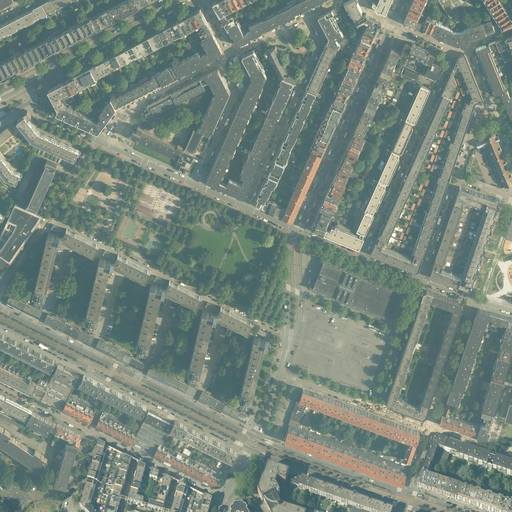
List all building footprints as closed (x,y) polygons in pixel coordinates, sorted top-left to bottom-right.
[(47,13),(72,0),(47,0),(42,3),(47,13)] [(134,10),(128,0),(123,0),(122,1),(128,13),(134,10)] [(139,7),(135,0),(128,0),(134,10),(139,7)] [(219,0),(215,0),(214,1),(212,2),(215,7),(216,6),(220,15),(224,12),(225,12),(219,0)] [(225,0),(219,0),(225,12),(231,9),(225,0)] [(232,0),(225,0),(231,9),(236,7),(232,0)] [(284,21),(304,10),(299,0),(296,2),(296,1),(293,2),(293,3),(288,6),(288,5),(286,1),(284,1),(284,2),(285,5),(285,4),(286,6),(285,7),(280,10),(280,9),(278,10),(284,21)] [(320,2),(319,0),(299,0),(304,10),(320,2)] [(363,15),(356,2),(356,0),(349,0),(344,3),(346,8),(348,7),(355,20),(366,14),(366,13),(363,15)] [(373,0),(372,4),(375,6),(375,7),(374,8),(385,13),(390,0),(373,0)] [(466,19),(467,20),(480,14),(477,9),(474,11),(467,0),(439,0),(442,5),(450,17),(452,16),(456,22),(466,19)] [(500,0),(499,0),(489,7),(492,12),(503,4),(500,0)] [(128,13),(122,1),(117,3),(123,15),(128,13)] [(0,37),(17,29),(47,13),(42,3),(21,14),(0,24),(0,37)] [(123,15),(117,3),(112,6),(118,18),(123,15)] [(423,8),(412,3),(410,7),(421,12),(423,8)] [(254,16),(270,7),(269,4),(252,13),(254,16)] [(503,4),(492,12),(494,16),(506,8),(503,4)] [(339,5),(331,9),(334,13),(338,11),(345,24),(348,23),(339,5)] [(118,18),(112,6),(107,9),(113,21),(118,18)] [(113,21),(107,9),(104,10),(103,7),(100,9),(101,12),(108,24),(113,21)] [(428,15),(421,12),(410,7),(408,11),(419,17),(420,15),(427,18),(428,15)] [(506,8),(494,16),(497,20),(509,13),(506,8)] [(199,9),(194,11),(201,23),(201,22),(206,20),(200,10),(199,9)] [(284,21),(278,10),(276,11),(277,12),(272,14),(271,14),(269,9),(268,10),(268,11),(269,13),(270,14),(268,15),(269,16),(264,19),(263,18),(262,19),(267,29),(284,21)] [(336,25),(335,23),(334,21),(333,21),(331,17),(332,17),(331,15),(333,14),(331,9),(318,16),(326,32),(336,27),(335,25),(336,25)] [(194,11),(189,14),(195,26),(201,23),(194,11)] [(419,17),(408,11),(406,16),(417,21),(419,17)] [(108,24),(101,12),(96,14),(102,26),(108,24)] [(232,17),(231,15),(228,17),(226,16),(224,12),(220,15),(223,22),(232,17)] [(509,13),(497,20),(500,24),(501,23),(511,17),(509,13)] [(102,26),(96,14),(91,17),(97,29),(102,26)] [(195,26),(189,14),(184,17),(190,28),(195,26)] [(380,21),(367,16),(366,14),(355,20),(349,23),(351,27),(357,24),(356,24),(358,23),(360,24),(365,21),(366,22),(379,27),(380,23),(381,22),(380,21)] [(97,29),(91,17),(90,16),(88,17),(88,18),(85,19),(92,32),(97,29)] [(417,21),(406,16),(404,20),(405,22),(415,27),(418,21),(417,21)] [(190,28),(184,17),(179,19),(185,31),(187,36),(192,33),(190,28)] [(233,17),(232,17),(223,22),(226,27),(237,21),(236,19),(234,20),(233,17)] [(501,23),(500,24),(501,27),(511,23),(511,18),(511,17),(501,23)] [(426,20),(421,29),(426,31),(431,20),(427,18),(426,20)] [(487,18),(485,19),(490,32),(494,30),(490,19),(487,20),(487,18)] [(50,19),(38,25),(40,27),(51,21),(50,19)] [(92,32),(85,19),(82,21),(82,20),(80,21),(86,35),(92,32)] [(185,31),(179,19),(174,22),(180,34),(185,31)] [(253,22),(249,24),(255,36),(267,29),(262,19),(260,19),(261,20),(255,23),(255,22),(253,23),(253,22)] [(418,21),(415,27),(421,29),(426,20),(424,19),(422,22),(418,21)] [(490,32),(485,19),(483,20),(484,21),(482,22),(486,33),(490,32)] [(206,20),(201,22),(201,23),(202,23),(203,26),(200,27),(201,29),(209,26),(206,20)] [(431,20),(426,31),(431,33),(436,22),(431,20)] [(86,35),(80,21),(77,22),(78,23),(75,25),(81,37),(86,35)] [(231,35),(246,27),(244,23),(239,25),(237,21),(226,27),(231,35)] [(379,27),(366,22),(365,21),(360,24),(365,26),(377,31),(379,27)] [(464,28),(465,29),(469,40),(476,37),(477,37),(478,37),(478,36),(486,33),(482,22),(481,21),(481,22),(464,28)] [(168,24),(168,25),(175,37),(180,34),(174,22),(172,23),(171,22),(168,24)] [(445,40),(450,28),(436,22),(431,33),(439,37),(440,38),(445,40)] [(175,37),(168,25),(168,24),(163,27),(163,28),(169,40),(175,37)] [(255,36),(249,24),(249,25),(251,29),(247,31),(246,27),(231,35),(235,44),(237,45),(255,36)] [(81,37),(75,25),(72,26),(71,26),(69,27),(70,28),(76,40),(81,37)] [(76,40),(70,28),(69,28),(68,26),(63,29),(64,31),(71,43),(76,40)] [(209,26),(201,29),(198,31),(202,39),(213,33),(209,26)] [(377,31),(365,26),(363,30),(375,35),(377,31)] [(34,27),(23,32),(25,35),(36,29),(34,27)] [(169,40),(163,28),(163,27),(157,29),(158,30),(164,42),(169,40)] [(343,37),(342,34),(340,30),(339,31),(338,29),(337,30),(336,27),(326,32),(328,36),(328,37),(328,38),(326,42),(336,47),(338,44),(339,45),(341,39),(343,38),(343,37)] [(452,29),(450,28),(445,40),(453,44),(456,44),(457,44),(458,44),(460,44),(469,40),(465,29),(461,31),(454,31),(452,30),(452,29)] [(71,43),(64,31),(63,29),(58,31),(59,33),(66,46),(71,43)] [(164,42),(158,30),(157,29),(152,32),(153,33),(159,45),(164,42)] [(375,35),(363,30),(361,34),(373,40),(375,35)] [(66,46),(59,33),(58,34),(56,31),(53,33),(53,35),(60,48),(66,46)] [(159,45),(153,33),(152,32),(147,35),(147,36),(154,48),(159,45)] [(213,33),(202,39),(208,52),(219,46),(213,33)] [(373,40),(361,34),(359,38),(371,44),(373,40)] [(19,35),(8,40),(9,43),(21,37),(19,35)] [(60,48),(53,35),(48,37),(54,50),(55,51),(60,48)] [(154,48),(147,36),(147,35),(142,38),(148,51),(154,48)] [(506,36),(495,40),(497,46),(499,50),(508,47),(506,42),(508,41),(506,36)] [(54,50),(48,37),(43,40),(49,52),(54,50)] [(137,40),(137,41),(143,53),(148,51),(142,38),(137,40)] [(371,44),(359,38),(357,42),(369,48),(371,44)] [(49,52),(43,40),(37,43),(44,55),(49,52)] [(143,53),(137,41),(137,40),(131,43),(132,44),(137,55),(138,56),(140,59),(144,56),(143,53)] [(506,91),(489,49),(490,49),(491,49),(497,46),(495,40),(475,48),(494,94),(499,92),(502,99),(509,96),(507,90),(506,91)] [(405,41),(400,52),(402,53),(406,55),(408,52),(413,54),(425,60),(425,59),(430,61),(427,67),(428,68),(425,74),(435,79),(440,66),(431,62),(435,54),(430,52),(429,51),(429,50),(422,47),(423,46),(419,44),(419,45),(412,42),(411,43),(410,43),(405,41)] [(325,73),(334,54),(337,47),(336,47),(326,42),(315,68),(325,73)] [(369,48),(357,42),(355,47),(368,52),(369,48)] [(44,55),(37,43),(32,46),(38,58),(44,55)] [(137,55),(132,44),(131,43),(126,46),(127,47),(132,58),(137,55)] [(368,52),(355,47),(351,45),(350,49),(353,50),(353,51),(366,56),(368,52)] [(511,55),(511,45),(508,47),(499,50),(503,59),(503,60),(511,55)] [(38,58),(32,46),(27,48),(33,60),(38,58)] [(132,58),(127,47),(126,46),(121,49),(127,60),(127,61),(128,62),(130,61),(129,59),(132,58)] [(204,53),(201,55),(204,62),(221,53),(222,51),(219,46),(208,52),(205,54),(204,53)] [(261,46),(243,55),(242,57),(246,65),(257,59),(255,55),(258,53),(260,56),(265,53),(264,51),(261,46)] [(266,50),(264,51),(265,53),(266,55),(267,54),(279,76),(282,77),(295,83),(298,77),(289,73),(289,72),(279,52),(278,52),(275,46),(269,49),(269,48),(266,49),(266,50)] [(33,60),(27,48),(22,51),(28,63),(33,60)] [(391,48),(391,49),(389,53),(397,57),(398,55),(401,56),(402,53),(400,52),(391,48)] [(127,60),(121,49),(115,51),(122,63),(127,61),(127,60)] [(28,63),(22,51),(17,54),(23,66),(28,63)] [(122,63),(115,51),(110,54),(116,66),(122,63)] [(366,56),(353,51),(351,55),(364,61),(366,56)] [(199,52),(186,58),(191,68),(204,62),(201,55),(200,55),(199,52)] [(389,53),(387,58),(395,62),(397,57),(389,53)] [(456,84),(454,77),(453,75),(456,67),(459,68),(469,64),(465,53),(464,53),(458,55),(445,85),(454,89),(456,84)] [(23,66),(17,54),(11,56),(17,68),(18,69),(23,66)] [(110,54),(105,57),(111,69),(116,66),(110,54)] [(364,61),(351,55),(349,60),(362,65),(364,61)] [(17,68),(11,56),(6,59),(13,71),(18,69),(17,68)] [(411,58),(406,56),(402,64),(419,72),(421,68),(409,63),(411,58)] [(13,71),(6,59),(5,57),(0,59),(1,62),(8,74),(13,71)] [(105,57),(100,60),(106,71),(111,69),(105,57)] [(186,58),(174,65),(179,75),(191,68),(186,58)] [(387,58),(384,63),(393,67),(395,62),(387,58)] [(257,59),(246,65),(248,69),(259,63),(257,59)] [(100,60),(95,62),(101,74),(106,71),(100,60)] [(362,65),(349,60),(347,64),(360,70),(362,65)] [(89,65),(90,66),(95,77),(101,74),(95,62),(89,65)] [(260,90),(266,76),(259,63),(248,69),(252,77),(248,85),(260,90)] [(384,63),(382,68),(392,73),(393,73),(396,68),(393,67),(384,63)] [(179,75),(174,65),(173,64),(169,66),(169,67),(174,77),(179,75)] [(360,70),(347,64),(345,68),(358,74),(360,70)] [(419,72),(402,64),(398,73),(415,81),(419,72)] [(473,74),(469,64),(459,68),(463,78),(473,74)] [(95,77),(90,66),(89,65),(84,68),(91,81),(96,78),(95,77)] [(162,84),(156,73),(152,65),(144,69),(146,72),(147,71),(148,71),(150,70),(151,70),(152,70),(154,69),(155,71),(154,71),(153,72),(152,73),(151,73),(150,74),(151,76),(135,84),(141,95),(162,84)] [(156,73),(162,84),(174,77),(169,67),(157,73),(156,73)] [(91,81),(84,68),(79,71),(86,84),(91,81)] [(224,82),(220,74),(218,68),(199,78),(200,79),(202,83),(203,83),(209,80),(213,88),(224,82)] [(317,93),(323,79),(325,73),(315,68),(306,88),(307,88),(307,89),(316,92),(317,93)] [(358,74),(345,68),(343,73),(356,78),(358,74)] [(382,68),(380,73),(390,77),(392,73),(382,68)] [(74,73),(74,74),(80,86),(86,84),(79,71),(74,73)] [(80,86),(74,74),(74,73),(68,76),(69,78),(76,92),(82,89),(81,87),(80,86)] [(356,78),(343,73),(341,77),(354,83),(356,78)] [(392,79),(389,78),(390,77),(380,73),(378,78),(387,82),(387,83),(390,84),(392,79)] [(477,84),(473,74),(463,78),(467,88),(477,84)] [(76,92),(69,78),(68,76),(69,77),(66,79),(65,79),(64,80),(64,81),(71,95),(76,92)] [(354,83),(341,77),(339,76),(337,80),(339,81),(352,87),(354,83)] [(286,100),(292,87),(293,85),(294,85),(295,83),(282,77),(280,82),(281,82),(275,95),(286,100)] [(385,87),(387,83),(387,82),(378,78),(375,83),(385,87)] [(171,93),(176,102),(176,103),(205,88),(203,83),(202,83),(200,79),(179,89),(178,89),(171,93)] [(74,100),(71,95),(64,81),(48,89),(58,109),(64,106),(63,105),(66,103),(67,104),(74,100)] [(352,87),(339,81),(338,86),(350,91),(352,87)] [(224,82),(213,88),(215,92),(212,98),(224,103),(229,91),(224,82)] [(350,91),(338,86),(337,86),(331,83),(329,88),(348,96),(350,91)] [(389,89),(385,88),(385,87),(375,83),(373,88),(383,92),(383,93),(386,94),(389,89)] [(116,108),(141,95),(135,84),(115,95),(114,93),(113,93),(112,94),(111,94),(110,94),(109,95),(108,93),(109,93),(109,92),(110,91),(111,91),(112,90),(112,89),(113,89),(114,88),(115,88),(114,85),(106,89),(110,98),(116,108)] [(397,121),(402,123),(411,127),(413,123),(414,123),(415,122),(430,89),(419,84),(404,119),(399,116),(397,121)] [(481,94),(477,84),(467,88),(471,98),(481,94)] [(248,85),(243,98),(254,103),(260,90),(248,85)] [(325,96),(329,87),(326,86),(325,87),(321,85),(319,91),(322,92),(321,93),(320,94),(325,96)] [(454,89),(445,85),(443,90),(452,94),(454,89)] [(348,96),(329,88),(327,92),(346,100),(348,96)] [(381,97),(383,93),(383,92),(373,88),(371,93),(381,97)] [(307,89),(304,96),(311,100),(313,96),(314,97),(316,92),(307,89)] [(452,94),(443,90),(441,95),(450,99),(452,94)] [(346,100),(327,92),(325,97),(331,99),(332,100),(344,105),(346,100)] [(152,114),(176,102),(171,93),(145,106),(146,108),(144,109),(146,112),(145,112),(147,115),(149,119),(153,116),(152,114)] [(371,93),(369,98),(379,102),(381,97),(371,93)] [(481,94),(471,98),(470,98),(469,103),(474,104),(475,102),(483,99),(481,94)] [(279,117),(284,104),(286,100),(275,95),(268,112),(279,117)] [(450,99),(441,95),(438,100),(447,104),(450,99)] [(511,95),(509,96),(502,99),(511,123),(511,122),(511,95)] [(310,103),(311,100),(304,96),(297,111),(305,115),(306,111),(307,112),(311,103),(310,103)] [(99,113),(102,115),(107,119),(116,108),(110,98),(106,105),(103,110),(102,109),(99,113)] [(224,103),(212,98),(208,107),(220,112),(224,103)] [(243,98),(237,111),(248,116),(254,103),(243,98)] [(369,98),(367,103),(376,107),(379,102),(369,98)] [(344,105),(332,100),(330,104),(342,109),(344,105)] [(447,104),(438,100),(436,105),(445,109),(447,104)] [(474,104),(469,103),(465,101),(462,110),(471,113),(474,104)] [(367,103),(364,108),(374,112),(376,107),(367,103)] [(342,109),(330,104),(328,108),(340,114),(342,109)] [(445,109),(436,105),(434,110),(443,114),(445,109)] [(64,106),(58,109),(56,113),(70,120),(74,110),(69,108),(69,109),(65,108),(66,107),(64,106)] [(208,107),(201,124),(212,129),(220,112),(208,107)] [(340,114),(328,108),(326,113),(338,118),(340,114)] [(364,108),(362,113),(372,117),(374,112),(364,108)] [(78,112),(74,110),(70,120),(84,126),(88,117),(83,115),(78,113),(78,112)] [(443,114),(434,110),(431,115),(441,119),(443,114)] [(471,113),(462,110),(459,119),(468,122),(471,113)] [(18,120),(20,124),(27,118),(28,118),(31,115),(27,111),(23,113),(24,115),(18,120)] [(237,111),(231,124),(242,130),(248,116),(237,111)] [(303,118),(305,115),(297,111),(290,127),(298,130),(299,127),(300,127),(304,119),(303,118)] [(382,134),(384,135),(395,112),(392,111),(382,134)] [(279,117),(268,112),(262,125),(273,130),(279,117)] [(338,118),(326,113),(324,117),(336,122),(338,118)] [(360,118),(370,122),(371,123),(372,120),(371,119),(372,117),(362,113),(360,118)] [(107,119),(102,115),(97,121),(103,125),(107,119)] [(441,119),(431,115),(429,120),(438,124),(441,119)] [(92,119),(88,117),(84,126),(98,132),(103,125),(97,121),(97,122),(92,120),(92,119)] [(336,122),(324,117),(321,121),(334,127),(336,122)] [(27,118),(20,124),(23,127),(30,122),(28,118),(27,118)] [(360,118),(358,123),(367,127),(370,122),(360,118)] [(468,122),(459,119),(456,129),(465,132),(468,122)] [(429,120),(425,130),(435,135),(436,131),(435,131),(438,124),(429,120)] [(334,127),(321,121),(320,126),(332,131),(334,127)] [(30,122),(23,127),(26,131),(33,125),(30,122)] [(358,123),(355,128),(365,132),(367,127),(358,123)] [(384,151),(388,154),(389,153),(397,157),(399,153),(400,154),(401,152),(401,153),(413,127),(411,127),(402,123),(390,149),(386,147),(384,151)] [(212,129),(201,124),(200,125),(199,125),(198,128),(198,129),(203,131),(210,134),(212,129)] [(231,124),(227,133),(238,138),(242,130),(231,124)] [(9,125),(0,132),(0,143),(15,132),(9,125)] [(33,125),(26,131),(29,134),(36,129),(33,125)] [(177,145),(161,137),(142,129),(142,128),(138,125),(137,127),(134,126),(132,130),(133,130),(131,134),(137,137),(136,138),(178,157),(174,166),(182,170),(183,169),(180,168),(181,165),(184,166),(187,159),(191,161),(192,161),(191,160),(193,157),(194,153),(195,154),(195,153),(194,153),(195,148),(200,150),(202,144),(200,143),(203,136),(201,135),(203,131),(198,129),(198,128),(194,127),(193,129),(191,134),(188,133),(183,146),(178,143),(177,145)] [(273,130),(262,125),(256,138),(267,143),(273,130)] [(332,131),(320,126),(318,130),(330,135),(332,131)] [(296,133),(298,130),(290,127),(283,142),(291,145),(293,142),(294,142),(297,134),(296,133)] [(365,133),(365,132),(355,128),(353,133),(365,138),(367,134),(365,133)] [(36,129),(29,134),(33,139),(38,132),(36,129)] [(465,132),(456,129),(452,138),(462,141),(465,132)] [(330,135),(318,130),(316,134),(328,140),(330,135)] [(435,135),(425,130),(422,135),(432,140),(435,135)] [(38,132),(33,139),(38,141),(41,133),(38,132)] [(227,133),(221,146),(233,151),(238,138),(227,133)] [(363,143),(365,138),(353,133),(351,138),(363,143)] [(511,176),(498,141),(500,140),(498,135),(496,136),(494,133),(483,137),(484,138),(475,141),(477,148),(487,144),(505,187),(511,184),(511,176)] [(328,140),(316,134),(314,139),(326,144),(328,140)] [(432,140),(422,135),(420,140),(430,145),(432,140)] [(267,143),(256,138),(254,142),(254,143),(251,151),(261,155),(267,143)] [(349,142),(360,147),(361,148),(363,143),(351,138),(349,142)] [(462,141),(452,138),(451,141),(450,141),(449,147),(459,150),(462,141)] [(326,144),(314,139),(312,143),(324,149),(326,144)] [(430,145),(420,140),(418,145),(428,150),(430,145)] [(290,148),(291,145),(283,142),(277,157),(284,160),(286,157),(287,157),(291,149),(290,148)] [(361,148),(360,147),(349,142),(347,147),(359,152),(360,151),(363,152),(364,149),(361,148)] [(324,149),(312,143),(310,148),(312,149),(322,153),(324,149)] [(428,150),(418,145),(416,150),(426,155),(428,150)] [(221,146),(215,159),(227,164),(233,151),(221,146)] [(355,161),(358,154),(359,152),(347,147),(343,156),(355,161)] [(459,150),(449,147),(446,156),(456,159),(459,150)] [(322,153),(312,149),(310,154),(314,156),(313,157),(319,160),(322,153)] [(416,150),(411,160),(421,165),(426,155),(416,150)] [(261,155),(251,151),(245,163),(256,168),(261,155)] [(12,169),(7,163),(0,153),(0,167),(7,176),(16,180),(20,172),(12,169)] [(370,182),(375,184),(375,183),(384,187),(385,184),(387,184),(388,183),(399,158),(397,157),(389,153),(388,154),(377,179),(372,177),(370,182)] [(319,160),(313,157),(314,156),(310,154),(306,162),(316,167),(319,160)] [(341,160),(352,165),(353,166),(355,161),(343,156),(341,160)] [(456,159),(446,156),(443,165),(453,168),(456,159)] [(277,157),(273,164),(282,168),(284,164),(283,164),(284,160),(277,157)] [(36,209),(57,164),(47,159),(45,164),(45,166),(38,163),(24,196),(30,199),(29,201),(28,201),(26,204),(26,205),(27,205),(36,209)] [(215,159),(210,172),(221,177),(227,164),(215,159)] [(353,166),(352,165),(341,160),(339,165),(351,170),(353,166)] [(421,165),(411,160),(409,165),(419,170),(421,165)] [(316,167),(306,162),(304,168),(308,169),(307,171),(313,173),(316,167)] [(256,168),(245,163),(241,171),(242,172),(240,176),(244,178),(251,181),(253,176),(252,176),(256,168)] [(273,164),(270,172),(277,175),(279,172),(280,172),(282,168),(273,164)] [(351,170),(339,165),(337,170),(349,175),(353,177),(355,172),(351,170)] [(419,170),(409,165),(407,170),(417,175),(419,170)] [(453,168),(443,165),(440,174),(450,177),(453,168)] [(313,173),(307,171),(308,169),(304,168),(300,176),(310,180),(313,173)] [(337,170),(335,174),(347,179),(349,175),(337,170)] [(417,175),(407,170),(404,175),(414,180),(417,175)] [(219,181),(221,177),(210,172),(206,179),(207,181),(224,189),(227,184),(219,181)] [(270,172),(267,180),(274,183),(275,183),(277,179),(276,179),(277,175),(270,172)] [(347,179),(335,174),(333,179),(344,183),(345,184),(348,185),(349,182),(346,181),(347,179)] [(353,204),(366,175),(364,174),(351,203),(353,204)] [(450,177),(440,174),(437,183),(446,186),(450,177)] [(414,180),(404,175),(402,180),(412,185),(414,180)] [(304,193),(310,180),(300,176),(294,189),(304,193)] [(229,178),(227,184),(224,189),(237,195),(242,184),(229,178)] [(244,178),(242,184),(237,195),(242,197),(244,196),(251,181),(244,178)] [(345,184),(344,183),(333,179),(331,183),(343,189),(355,194),(357,189),(348,185),(345,184)] [(273,186),(274,183),(267,180),(264,184),(263,184),(258,194),(266,198),(268,194),(269,195),(272,186),(273,186)] [(402,180),(398,191),(408,195),(412,185),(402,180)] [(343,189),(331,183),(329,188),(341,193),(343,189)] [(356,229),(355,231),(365,235),(374,214),(373,214),(374,213),(373,212),(374,208),(376,209),(386,188),(384,187),(375,183),(375,184),(366,204),(361,202),(359,206),(364,209),(362,214),(355,229),(356,229)] [(446,186),(437,183),(434,192),(443,195),(446,186)] [(473,208),(479,193),(459,186),(453,203),(462,206),(463,205),(473,208)] [(329,188),(327,192),(339,198),(341,193),(329,188)] [(298,207),(304,193),(294,189),(288,202),(298,207)] [(408,195),(398,191),(395,196),(405,200),(408,195)] [(337,202),(348,207),(350,203),(339,198),(327,192),(325,197),(337,202)] [(440,205),(443,195),(434,192),(431,201),(440,205)] [(471,284),(496,211),(495,210),(499,200),(479,193),(473,208),(484,212),(462,275),(461,274),(461,276),(460,277),(457,285),(468,289),(470,284),(471,284)] [(266,198),(258,194),(257,197),(258,198),(256,203),(265,208),(268,201),(265,200),(266,198)] [(405,200),(395,196),(393,201),(403,205),(405,200)] [(325,197),(323,200),(335,206),(337,202),(325,197)] [(273,211),(276,205),(277,203),(277,202),(278,200),(274,198),(272,200),(273,201),(272,201),(269,200),(268,201),(265,208),(273,211)] [(335,206),(323,200),(321,205),(333,211),(335,206)] [(403,205),(393,201),(391,206),(401,210),(403,205)] [(437,214),(440,205),(431,201),(427,211),(437,214)] [(292,220),(298,207),(288,202),(285,209),(282,215),(292,220)] [(459,216),(462,206),(453,203),(450,213),(459,216)] [(0,251),(0,252),(0,251),(0,253),(7,259),(8,257),(9,258),(10,259),(10,258),(11,257),(11,256),(19,245),(23,239),(27,233),(27,234),(32,227),(31,227),(39,216),(40,216),(39,216),(40,215),(39,214),(38,214),(35,213),(31,211),(16,204),(13,211),(5,229),(13,232),(0,251)] [(285,209),(276,205),(273,211),(282,215),(285,209)] [(333,211),(321,205),(319,209),(332,215),(337,217),(339,213),(333,211)] [(452,272),(464,235),(473,208),(463,205),(462,206),(459,216),(456,225),(452,235),(449,244),(446,254),(442,263),(440,268),(452,272)] [(401,210),(391,206),(389,211),(399,215),(401,210)] [(332,215),(319,209),(317,214),(330,219),(332,215)] [(411,256),(398,251),(385,245),(379,243),(375,241),(371,250),(371,251),(372,252),(372,253),(416,271),(416,270),(418,269),(437,214),(427,211),(426,210),(414,247),(412,251),(411,256)] [(389,211),(384,221),(394,225),(399,215),(389,211)] [(456,225),(459,216),(450,213),(447,222),(456,225)] [(317,214),(315,218),(328,224),(330,219),(317,214)] [(315,218),(313,222),(326,228),(328,224),(315,218)] [(394,225),(384,221),(382,226),(392,230),(394,225)] [(326,228),(313,222),(311,227),(312,228),(324,233),(326,228)] [(452,235),(456,225),(447,222),(444,232),(452,235)] [(328,224),(326,228),(324,233),(359,248),(362,241),(365,235),(355,231),(338,223),(336,226),(335,225),(334,226),(328,224)] [(46,295),(59,239),(62,240),(64,240),(64,241),(67,242),(69,243),(94,256),(95,252),(96,252),(99,245),(75,233),(72,231),(69,230),(68,229),(66,229),(65,230),(52,224),(50,228),(58,232),(58,235),(57,234),(58,233),(57,233),(57,234),(48,232),(34,293),(36,293),(44,295),(46,295)] [(392,230),(382,226),(380,231),(390,235),(392,230)] [(390,235),(380,231),(377,236),(387,240),(390,235)] [(449,244),(452,235),(444,232),(441,241),(449,244)] [(385,245),(387,240),(377,236),(375,241),(379,243),(385,245)] [(446,254),(449,244),(441,241),(437,251),(446,254)] [(97,321),(110,265),(113,265),(118,267),(145,281),(150,271),(123,257),(117,255),(117,256),(104,250),(102,254),(110,258),(109,260),(109,259),(108,260),(100,258),(85,318),(87,319),(95,321),(97,321)] [(442,263),(446,254),(437,251),(434,260),(442,263)] [(325,258),(324,259),(321,258),(319,263),(320,262),(323,263),(319,272),(320,272),(318,276),(317,276),(314,285),(311,283),(312,282),(311,282),(309,287),(313,289),(313,290),(312,290),(393,323),(394,321),(406,292),(406,290),(325,258)] [(452,272),(440,268),(442,263),(434,260),(430,273),(430,274),(431,275),(431,276),(457,285),(460,277),(461,276),(452,272)] [(148,347),(162,291),(164,291),(170,294),(197,307),(202,297),(178,285),(175,283),(169,280),(168,282),(155,275),(153,280),(161,284),(161,286),(160,286),(161,285),(160,285),(160,286),(151,284),(137,344),(139,345),(147,347),(148,347)] [(497,297),(500,288),(490,285),(487,294),(497,297)] [(423,291),(418,306),(426,308),(429,300),(432,301),(434,293),(426,290),(424,291),(423,291)] [(441,304),(444,296),(434,293),(432,301),(441,304)] [(10,294),(6,302),(14,306),(18,298),(10,294)] [(450,307),(453,300),(444,296),(441,304),(450,307)] [(26,302),(18,298),(14,306),(20,310),(21,308),(23,309),(26,302)] [(461,303),(453,300),(450,307),(453,308),(451,315),(459,317),(463,305),(462,305),(461,304),(461,303)] [(200,373),(213,316),(216,317),(221,319),(224,321),(248,333),(253,323),(226,309),(220,306),(220,308),(207,301),(205,306),(213,310),(212,312),(212,311),(211,312),(203,310),(188,370),(190,371),(198,372),(200,373)] [(33,306),(26,302),(23,309),(25,310),(25,312),(28,313),(29,312),(31,313),(35,306),(33,306)] [(40,308),(35,306),(31,313),(36,316),(35,317),(38,318),(42,310),(39,309),(40,308)] [(426,308),(418,306),(411,327),(419,329),(426,308)] [(497,322),(499,314),(479,308),(477,309),(476,313),(487,317),(488,317),(492,318),(492,320),(497,322)] [(49,323),(50,324),(54,317),(47,313),(43,321),(49,324),(49,323)] [(483,330),(486,321),(487,317),(476,313),(471,326),(483,330)] [(508,317),(499,314),(497,322),(502,323),(502,322),(506,324),(508,317)] [(455,329),(459,317),(451,315),(447,326),(455,329)] [(61,320),(54,317),(50,324),(51,324),(51,325),(55,327),(55,326),(57,327),(61,320)] [(67,323),(61,320),(57,327),(59,328),(58,329),(61,330),(62,329),(64,330),(67,323)] [(74,326),(67,323),(64,330),(65,331),(65,332),(69,334),(69,333),(70,334),(74,326)] [(80,330),(74,326),(70,334),(73,335),(72,336),(75,337),(76,336),(77,337),(80,330)] [(451,341),(455,329),(447,326),(443,338),(451,341)] [(480,339),(483,330),(471,326),(468,335),(480,339)] [(251,399),(264,344),(269,345),(271,334),(258,327),(256,332),(264,336),(264,338),(254,336),(240,396),(242,397),(249,398),(251,399)] [(419,329),(411,327),(404,348),(412,350),(419,329)] [(84,332),(80,330),(77,337),(79,338),(78,339),(82,341),(82,340),(83,340),(87,332),(84,332)] [(92,333),(87,332),(83,340),(84,341),(84,342),(89,344),(93,336),(91,335),(92,333)] [(511,334),(504,333),(500,346),(511,349),(511,334)] [(18,342),(5,335),(1,345),(3,346),(6,348),(10,350),(13,351),(18,342)] [(476,352),(480,339),(468,335),(464,348),(476,352)] [(448,349),(451,341),(443,338),(440,346),(448,349)] [(96,347),(102,350),(105,342),(99,339),(95,347),(96,348),(96,347)] [(30,348),(18,342),(13,351),(15,352),(22,356),(23,356),(25,357),(30,348)] [(112,346),(105,342),(102,350),(103,350),(102,351),(106,353),(107,352),(108,353),(112,346)] [(487,352),(488,347),(490,343),(487,342),(470,394),(473,394),(479,375),(481,370),(487,352)] [(119,349),(112,346),(108,353),(110,354),(110,355),(113,356),(113,355),(115,356),(119,349)] [(445,357),(448,349),(440,346),(438,354),(445,357)] [(511,350),(511,349),(500,346),(499,350),(511,354),(511,350)] [(43,354),(30,348),(25,357),(28,358),(27,359),(31,361),(35,363),(35,362),(38,363),(43,354)] [(412,350),(404,348),(397,369),(405,371),(412,350)] [(473,361),(476,352),(464,348),(461,357),(473,361)] [(125,352),(119,349),(115,356),(117,357),(117,358),(120,360),(121,359),(121,360),(125,352)] [(511,354),(499,350),(497,355),(510,358),(511,354)] [(132,355),(125,352),(121,360),(124,361),(124,362),(127,363),(127,362),(128,363),(132,355)] [(487,352),(481,370),(484,371),(490,353),(487,352)] [(55,361),(43,354),(38,363),(40,365),(50,370),(55,361)] [(443,365),(445,357),(438,354),(435,362),(443,365)] [(136,357),(132,355),(128,363),(130,364),(130,365),(133,366),(134,366),(135,366),(136,364),(139,358),(136,358),(136,357)] [(510,358),(497,355),(498,355),(495,364),(507,368),(510,358)] [(468,374),(473,361),(461,357),(457,370),(468,374)] [(143,359),(139,358),(136,364),(135,366),(136,367),(135,367),(141,370),(145,362),(142,361),(143,359)] [(440,373),(443,365),(435,362),(432,370),(440,373)] [(495,364),(493,371),(492,373),(504,377),(506,372),(507,368),(495,364)] [(71,392),(74,385),(79,376),(57,365),(49,382),(41,398),(62,409),(68,397),(71,392)] [(154,377),(158,369),(150,365),(146,373),(154,377)] [(16,374),(11,372),(0,366),(0,377),(11,383),(16,374)] [(165,373),(158,369),(154,377),(156,377),(157,376),(158,377),(158,379),(160,380),(161,378),(162,379),(165,373)] [(397,369),(391,387),(399,389),(405,371),(397,369)] [(437,380),(440,373),(432,370),(430,378),(437,380)] [(465,382),(468,374),(457,370),(454,379),(465,382)] [(37,383),(32,394),(41,398),(49,382),(31,373),(29,376),(31,377),(33,378),(34,379),(38,381),(37,383)] [(173,376),(165,373),(162,379),(165,381),(165,382),(168,384),(168,382),(170,383),(173,376)] [(492,373),(492,374),(491,378),(503,381),(504,377),(492,373)] [(37,383),(30,379),(29,381),(16,374),(11,383),(32,394),(37,383)] [(91,390),(96,381),(84,375),(82,379),(81,378),(80,381),(81,381),(79,384),(91,390)] [(479,375),(473,394),(469,407),(472,408),(482,376),(479,375)] [(181,380),(173,376),(170,383),(169,384),(177,388),(181,380)] [(433,392),(437,380),(430,378),(425,390),(433,392)] [(503,381),(491,378),(487,391),(499,395),(503,381)] [(462,391),(465,382),(454,379),(451,387),(462,391)] [(187,383),(181,380),(177,388),(178,387),(179,388),(179,389),(185,392),(189,384),(187,383)] [(104,397),(108,387),(96,381),(91,390),(104,397)] [(195,385),(189,384),(185,392),(192,396),(196,388),(194,387),(195,385)] [(110,388),(108,387),(104,397),(106,398),(116,403),(121,394),(110,388)] [(399,389),(391,387),(386,402),(387,404),(396,407),(399,400),(395,399),(399,389)] [(451,387),(446,400),(453,402),(453,403),(458,404),(462,391),(451,387)] [(310,403),(313,392),(303,388),(301,394),(300,393),(298,398),(307,402),(310,403)] [(429,404),(433,392),(425,390),(422,401),(429,404)] [(202,391),(198,399),(204,402),(205,401),(206,401),(210,395),(202,391)] [(499,395),(487,391),(485,400),(496,404),(499,395)] [(72,395),(73,393),(71,392),(68,397),(73,399),(77,401),(82,403),(87,406),(91,408),(94,409),(95,407),(72,395)] [(324,408),(328,398),(316,393),(313,392),(310,403),(312,404),(324,408)] [(0,394),(0,402),(2,404),(1,407),(27,420),(32,411),(0,394)] [(133,400),(121,394),(116,403),(129,409),(133,400)] [(217,399),(210,395),(206,401),(206,403),(211,405),(212,403),(213,404),(213,405),(214,406),(217,399)] [(68,397),(62,409),(67,411),(73,399),(68,397)] [(307,402),(298,398),(296,405),(304,408),(307,402)] [(341,403),(328,398),(324,408),(337,413),(341,403)] [(73,399),(67,411),(71,413),(77,401),(73,399)] [(225,403),(217,399),(214,406),(213,407),(214,407),(214,405),(216,406),(215,407),(221,411),(225,403)] [(146,406),(133,400),(129,409),(142,416),(143,412),(144,413),(145,410),(144,410),(146,406)] [(417,406),(399,400),(396,407),(414,414),(417,406)] [(453,402),(446,400),(442,413),(447,414),(449,409),(451,410),(453,403),(453,402)] [(496,404),(485,400),(482,409),(494,413),(496,404)] [(77,401),(71,413),(76,416),(82,403),(77,401)] [(429,404),(422,401),(419,408),(417,406),(414,414),(423,417),(425,416),(429,404)] [(82,403),(76,416),(80,418),(87,406),(82,403)] [(233,406),(225,403),(221,411),(229,414),(233,406)] [(354,408),(341,403),(337,413),(350,418),(354,408)] [(304,408),(296,405),(293,411),(302,415),(304,408)] [(87,406),(80,418),(85,420),(91,408),(87,406)] [(239,409),(233,406),(229,414),(229,415),(230,413),(231,414),(230,415),(237,418),(241,410),(239,409)] [(89,423),(94,414),(94,409),(91,408),(85,420),(89,423)] [(367,412),(354,408),(350,418),(363,423),(367,412)] [(494,413),(482,409),(481,413),(481,414),(481,416),(480,419),(485,420),(486,420),(491,422),(494,413)] [(103,410),(95,426),(99,428),(106,415),(107,413),(107,412),(103,410)] [(246,411),(241,410),(237,418),(245,422),(249,414),(245,413),(246,411)] [(36,413),(32,411),(27,420),(26,422),(31,424),(36,413)] [(159,442),(166,430),(169,422),(160,418),(160,417),(158,415),(157,416),(148,411),(140,427),(138,431),(131,444),(153,455),(159,442)] [(293,411),(291,418),(300,421),(302,415),(293,411)] [(380,417),(367,412),(363,423),(376,428),(380,417)] [(41,415),(36,413),(31,424),(35,426),(41,415)] [(137,428),(107,413),(106,415),(110,418),(115,420),(120,422),(124,424),(129,427),(133,429),(138,431),(140,427),(138,425),(137,428)] [(455,417),(447,414),(442,413),(439,423),(451,427),(455,417)] [(48,433),(50,429),(53,421),(41,415),(35,426),(38,428),(37,429),(43,432),(44,430),(48,433)] [(106,415),(99,428),(104,430),(110,418),(106,415)] [(393,422),(380,417),(376,428),(389,433),(393,422)] [(467,421),(455,417),(451,427),(463,431),(467,421)] [(110,418),(104,430),(109,432),(115,420),(110,418)] [(115,420),(109,432),(113,435),(120,422),(115,420)] [(487,438),(489,430),(491,422),(486,420),(485,420),(484,424),(483,424),(480,423),(479,425),(480,425),(476,436),(485,439),(487,438)] [(57,433),(61,425),(56,423),(53,421),(50,429),(52,431),(53,431),(57,433)] [(182,436),(187,427),(174,421),(173,424),(169,422),(166,430),(169,431),(170,430),(182,436)] [(480,425),(479,425),(467,421),(463,431),(476,436),(480,425)] [(120,422),(113,435),(118,437),(124,424),(120,422)] [(406,427),(393,422),(389,433),(402,437),(406,427)] [(301,445),(307,430),(297,427),(298,424),(294,423),(293,425),(290,424),(285,437),(284,439),(301,445)] [(124,424),(118,437),(122,439),(129,427),(124,424)] [(68,429),(61,425),(57,433),(59,434),(60,433),(65,436),(68,429)] [(44,457),(41,454),(35,450),(33,452),(10,435),(11,433),(5,429),(4,429),(0,426),(0,442),(40,469),(47,458),(45,457),(44,457)] [(129,427),(122,439),(127,441),(133,429),(129,427)] [(199,433),(187,427),(182,436),(195,442),(199,433)] [(420,432),(406,427),(402,437),(410,440),(416,443),(420,432)] [(31,438),(32,435),(22,429),(20,433),(31,438)] [(75,432),(68,429),(65,436),(69,438),(68,439),(71,441),(75,432)] [(131,444),(138,431),(133,429),(127,441),(131,444)] [(323,436),(307,430),(301,445),(318,451),(323,436)] [(81,435),(75,432),(71,441),(71,442),(79,444),(81,435)] [(212,439),(199,433),(195,442),(207,449),(212,439)] [(335,440),(323,436),(318,451),(329,455),(335,440)] [(444,451),(447,442),(434,437),(429,451),(436,454),(442,456),(443,454),(444,451)] [(224,446),(212,439),(207,449),(220,455),(224,446)] [(352,447),(335,440),(329,455),(346,462),(352,447)] [(416,443),(410,440),(409,443),(408,443),(403,459),(410,461),(416,443)] [(79,444),(71,442),(66,441),(66,443),(67,443),(66,446),(77,450),(79,444)] [(159,442),(153,455),(158,457),(164,445),(159,442)] [(462,447),(447,442),(444,451),(450,453),(449,455),(450,455),(458,458),(462,447)] [(115,511),(124,485),(124,483),(125,484),(125,482),(131,460),(112,450),(99,443),(97,449),(91,470),(89,477),(88,476),(88,478),(80,506),(84,511),(115,511)] [(164,445),(158,457),(162,459),(169,447),(164,445)] [(77,450),(66,446),(64,446),(63,448),(64,449),(63,453),(64,453),(63,455),(62,455),(62,457),(61,457),(59,462),(60,463),(60,464),(72,468),(77,450)] [(237,452),(224,446),(220,455),(232,461),(234,458),(235,458),(236,456),(235,456),(237,452)] [(169,447),(162,459),(167,462),(173,449),(169,447)] [(363,451),(352,447),(346,462),(357,466),(363,451)] [(477,452),(462,447),(458,458),(461,459),(461,460),(463,461),(463,460),(466,460),(465,462),(468,463),(468,461),(470,462),(470,463),(472,464),(473,463),(477,452)] [(173,449),(167,462),(171,464),(177,451),(173,449)] [(177,467),(183,454),(177,451),(171,464),(177,467)] [(380,457),(363,451),(357,466),(374,472),(380,457)] [(432,465),(436,454),(429,451),(421,474),(427,476),(431,465),(432,465)] [(491,456),(477,452),(473,463),(475,464),(474,465),(477,466),(478,464),(480,465),(479,467),(482,467),(482,466),(484,467),(484,468),(487,469),(487,468),(491,456)] [(182,469),(188,457),(183,454),(177,467),(182,469)] [(445,454),(443,454),(442,456),(436,454),(432,465),(431,465),(427,476),(432,477),(435,467),(440,469),(445,454)] [(495,458),(491,456),(487,468),(489,469),(489,470),(491,471),(492,469),(495,458)] [(186,472),(193,459),(188,457),(182,469),(186,472)] [(391,461),(380,457),(374,472),(385,476),(391,461)] [(505,461),(495,458),(492,469),(494,470),(493,471),(496,472),(496,471),(499,472),(498,473),(501,474),(501,473),(505,461)] [(189,473),(196,461),(193,459),(186,472),(189,473)] [(196,461),(189,473),(194,476),(201,463),(196,461)] [(408,467),(391,461),(385,476),(402,482),(408,467)] [(511,463),(505,461),(501,473),(503,473),(503,475),(505,476),(506,474),(508,475),(508,476),(510,477),(511,476),(511,463)] [(201,463),(194,476),(200,478),(206,466),(201,463)] [(72,468),(60,464),(58,469),(70,473),(72,468)] [(144,472),(146,467),(139,464),(137,470),(144,472)] [(0,465),(0,471),(8,480),(11,477),(0,465)] [(210,484),(218,467),(215,465),(213,469),(211,468),(205,481),(210,484)] [(206,466),(200,478),(205,481),(211,468),(206,466)] [(216,486),(220,478),(221,476),(217,474),(218,472),(220,468),(218,467),(210,484),(216,486)] [(300,511),(282,506),(280,501),(282,500),(278,494),(279,493),(277,490),(285,486),(285,485),(286,485),(289,474),(268,467),(263,480),(262,479),(257,494),(262,502),(264,502),(268,511),(300,511)] [(70,473),(58,469),(57,469),(55,469),(54,471),(56,472),(53,484),(66,488),(70,473)] [(461,487),(463,480),(457,478),(460,470),(455,469),(450,484),(455,485),(461,487)] [(157,480),(159,474),(152,470),(149,478),(157,480)] [(427,476),(421,474),(417,486),(418,488),(422,489),(427,476)] [(289,485),(298,488),(301,479),(292,476),(289,485)] [(432,478),(432,477),(427,476),(422,489),(428,491),(432,478)] [(473,507),(478,493),(480,488),(482,482),(465,476),(463,480),(461,487),(456,501),(473,507)] [(170,485),(171,480),(172,480),(165,477),(163,483),(170,485)] [(432,478),(428,491),(433,493),(438,480),(432,478)] [(301,479),(298,488),(313,494),(316,484),(301,479)] [(438,480),(433,493),(439,495),(444,482),(438,480)] [(444,482),(439,495),(445,497),(450,484),(444,482)] [(193,491),(180,484),(178,490),(185,493),(192,495),(193,491)] [(332,489),(316,484),(313,494),(328,499),(332,489)] [(450,484),(445,497),(450,499),(455,485),(450,484)] [(455,485),(450,499),(456,501),(461,487),(455,485)] [(480,488),(478,493),(473,507),(478,509),(483,496),(485,490),(480,488)] [(344,504),(347,495),(332,489),(328,499),(337,502),(336,504),(340,506),(341,504),(340,504),(340,503),(344,504)] [(200,511),(202,509),(203,504),(205,497),(193,491),(192,495),(185,493),(183,497),(182,503),(180,508),(178,511),(200,511)] [(491,492),(489,497),(491,498),(491,499),(494,500),(498,501),(498,500),(500,501),(501,497),(496,495),(497,494),(491,492)] [(357,511),(359,509),(362,500),(347,495),(344,504),(348,506),(348,507),(347,506),(346,508),(351,510),(349,511),(357,511)] [(483,496),(478,509),(484,511),(489,497),(487,496),(486,497),(483,496)] [(212,501),(205,497),(203,504),(211,506),(212,501)] [(488,511),(490,511),(494,500),(491,499),(491,498),(489,497),(484,511),(488,511)] [(506,502),(507,499),(502,497),(501,501),(500,501),(496,511),(502,511),(506,504),(506,502)] [(374,511),(377,505),(362,500),(359,509),(357,511),(374,511)] [(496,511),(500,501),(498,500),(498,501),(494,500),(490,511),(496,511)] [(509,511),(511,506),(508,505),(508,503),(506,502),(506,504),(502,511),(509,511)]
